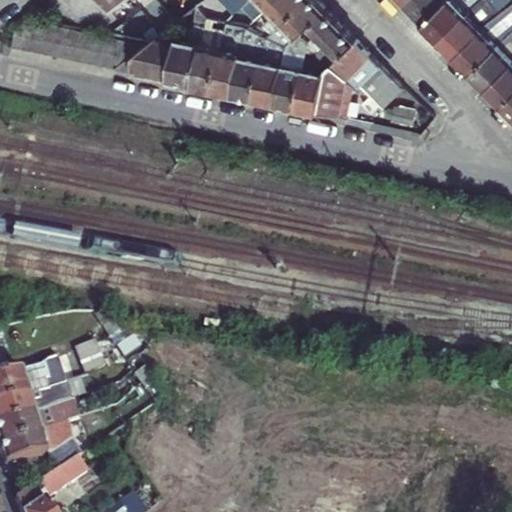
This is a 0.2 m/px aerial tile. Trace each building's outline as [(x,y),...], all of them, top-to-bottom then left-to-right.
[(108,0),(120,16),(141,0),(108,0)] [(267,1),(272,7),(279,0),(251,0),(244,8),(248,11),(252,8),(255,12),(267,1)] [(272,37),(276,32),(287,22),(308,0),(279,0),(272,7),(279,14),(268,25),(271,29),(265,34),(270,36),(272,37)] [(301,34),(305,30),(315,20),(328,8),(320,0),(308,0),(287,22),(300,35),(301,34)] [(448,0),(408,0),(406,3),(425,23),(448,0)] [(448,0),(425,23),(440,38),(470,11),(480,2),(482,0),(448,0)] [(440,38),(456,55),(488,23),(511,4),(511,0),(496,0),(476,17),(470,11),(440,38)] [(482,0),(480,2),(470,11),(476,17),(496,0),(482,0)] [(511,4),(488,23),(456,55),(472,71),(501,44),(511,34),(511,33),(511,4)] [(333,66),(360,39),(328,8),(315,20),(334,40),(321,53),(323,56),(333,66)] [(120,68),(119,69),(196,85),(208,28),(210,19),(205,13),(204,22),(199,22),(194,27),(192,36),(195,40),(164,34),(153,43),(150,45),(120,68)] [(150,45),(32,20),(31,27),(17,24),(13,46),(119,69),(120,68),(150,45)] [(216,89),(236,93),(245,50),(248,32),(249,28),(243,26),(236,25),(228,23),(228,28),(227,33),(224,46),(216,89)] [(227,33),(208,28),(196,85),(216,89),(224,46),(227,33)] [(248,32),(245,50),(236,93),(256,98),(265,59),(269,42),(270,36),(265,34),(251,28),(249,28),(248,32)] [(265,59),(256,98),(278,102),(286,63),(289,50),(290,44),(277,39),(276,38),(272,37),(270,36),(269,42),(265,59)] [(311,52),(312,44),(306,38),(304,50),(311,52)] [(389,105),(407,87),(360,39),(333,66),(322,112),(344,116),(352,80),(365,93),(369,89),(380,99),(381,97),(389,105)] [(310,56),(310,57),(319,52),(312,44),(311,52),(310,56)] [(511,48),(509,51),(501,44),(472,71),(488,87),(511,63),(511,48)] [(289,50),(286,63),(278,102),(300,107),(307,67),(310,57),(310,56),(289,50)] [(322,112),(333,66),(323,56),(317,69),(307,67),(300,107),(322,112)] [(511,63),(488,87),(504,103),(511,95),(511,63)] [(83,355),(90,378),(109,372),(102,349),(83,355)] [(0,405),(57,387),(64,384),(55,354),(41,365),(2,377),(0,369),(0,360),(2,360),(0,351),(0,405)] [(150,388),(159,381),(153,373),(144,379),(150,388)] [(150,388),(156,397),(165,390),(159,381),(150,388)] [(57,387),(0,405),(0,425),(62,406),(59,394),(57,387)] [(62,406),(71,403),(68,391),(59,394),(62,406)] [(71,403),(62,406),(0,425),(0,445),(1,447),(49,432),(59,429),(77,422),(71,403)] [(60,435),(59,429),(49,432),(1,447),(7,466),(45,455),(75,440),(72,430),(60,435)] [(80,458),(18,500),(22,511),(54,511),(48,503),(91,475),(80,458)] [(111,511),(147,511),(139,500),(124,510),(121,505),(111,511)]
